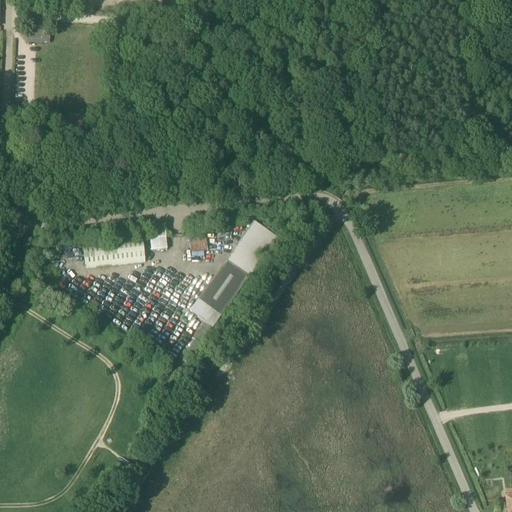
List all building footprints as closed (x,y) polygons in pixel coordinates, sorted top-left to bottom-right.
[(27,43),(50,43),(50,33),(27,32),(27,43)] [(70,129),(70,134),(98,134),(98,114),(71,114),(71,115),(70,129)] [(253,225),(233,252),(189,313),(212,330),(275,241),(253,225)] [(168,250),(167,234),(167,233),(150,234),(151,251),(168,250)] [(191,254),(209,251),(207,236),(189,238),(191,254)] [(143,241),(83,248),(86,270),(145,263),(143,241)] [(179,358),(189,365),(212,335),(202,328),(179,358)]
